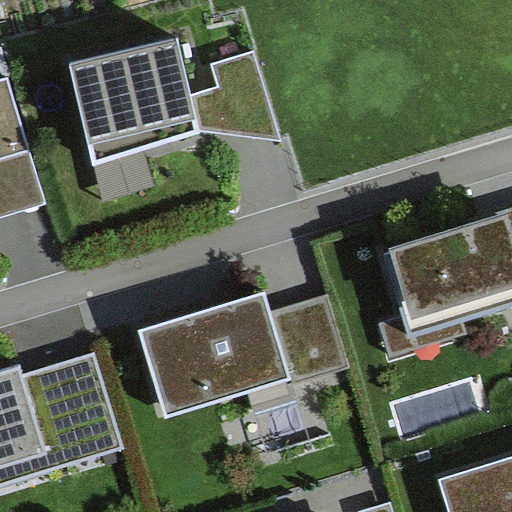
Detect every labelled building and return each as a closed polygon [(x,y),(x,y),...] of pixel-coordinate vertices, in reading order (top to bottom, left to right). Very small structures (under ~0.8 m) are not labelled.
[(172,30),(70,59),(99,156),(200,126),(172,30)] [(511,203),(386,245),(412,324),(511,291),(511,203)] [(272,295),(138,331),(160,414),(294,378),(272,295)] [(31,360),(0,370),(0,497),(68,476),(31,360)] [(511,511),(511,450),(450,471),(462,511),(511,511)] [(396,511),(393,500),(352,511),(396,511)]
